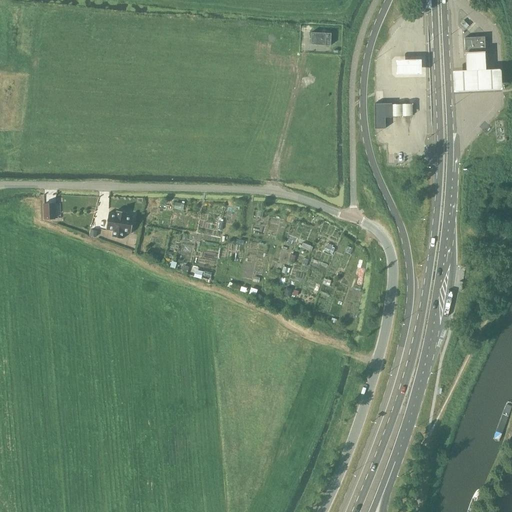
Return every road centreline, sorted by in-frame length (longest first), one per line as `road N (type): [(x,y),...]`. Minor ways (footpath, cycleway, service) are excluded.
road 1 (unclassified): [(323,511),(387,334),(394,270),(382,237),(353,217),(267,192),(0,187)]
road 2 (primary): [(434,0),(441,167),(432,260),(409,374),(357,511)]
road 3 (primary): [(385,483),(423,379),(445,257),(444,0)]
